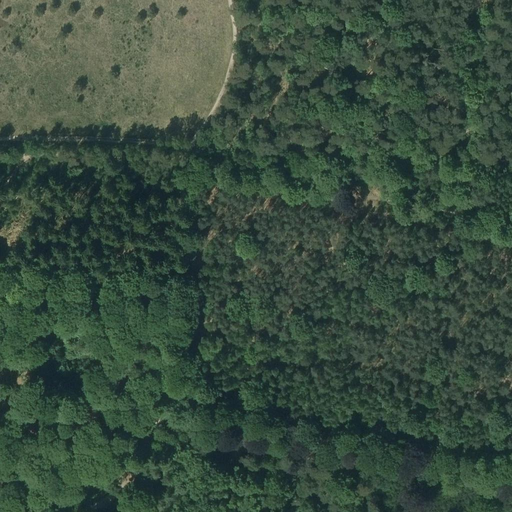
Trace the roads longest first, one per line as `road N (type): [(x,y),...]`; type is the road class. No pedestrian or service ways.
road 1 (track): [(511,225),(147,154),(28,160),(0,205)]
road 2 (track): [(0,136),(442,161)]
road 3 (track): [(154,412),(511,473)]
road 4 (track): [(0,413),(25,438),(69,511)]
road 5 (track): [(154,412),(135,422),(96,511)]
